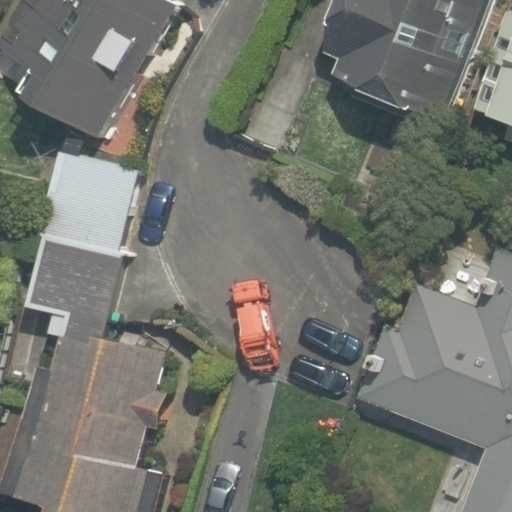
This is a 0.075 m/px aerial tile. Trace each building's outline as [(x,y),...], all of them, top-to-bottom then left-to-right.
[(51,72),(35,101),(104,141),(181,7),(169,0),(31,0),(5,46),(51,72)] [(342,62),(334,84),(452,130),(502,0),(351,0),(330,57),(342,62)] [(511,41),(486,118),(511,126),(511,41)] [(152,426),(174,430),(189,357),(109,340),(143,184),(67,167),(56,222),(32,217),(26,247),(49,252),(36,311),(57,316),(52,339),(66,342),(60,368),(41,364),(24,445),(8,442),(0,481),(0,503),(39,511),(156,511),(168,457),(147,452),(152,426)] [(511,261),(499,256),(486,289),(503,296),(495,315),(477,308),(432,415),(493,440),(501,422),(511,426),(511,261)]
